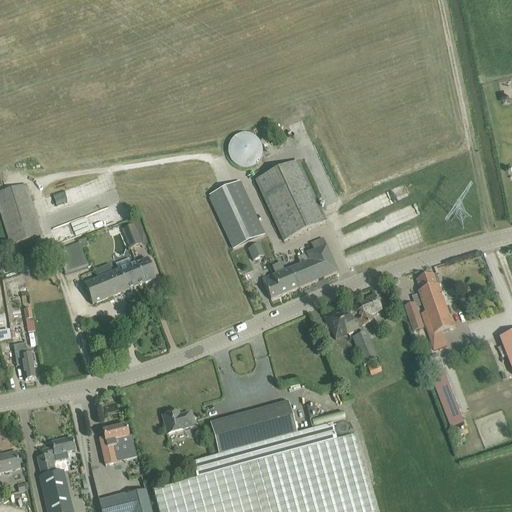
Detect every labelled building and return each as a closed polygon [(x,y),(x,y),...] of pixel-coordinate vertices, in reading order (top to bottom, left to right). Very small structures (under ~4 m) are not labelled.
[(254,166),(257,164),(258,163),(261,160),(262,156),(262,153),(262,151),(262,147),(261,143),(258,140),(255,137),(252,135),(249,134),(247,134),(244,134),(241,134),(239,135),(237,136),(234,138),(233,139),(230,142),(229,144),(228,147),(228,150),(228,153),(228,155),(229,159),(231,161),(233,163),(235,165),(237,166),(240,168),(244,168),(246,169),(248,168),(251,168),(254,166)] [(298,161),(297,162),(255,182),(283,243),(327,222),(298,161)] [(238,182),(209,196),(234,249),(263,236),(238,182)] [(42,237),(26,185),(0,193),(0,213),(10,247),(42,237)] [(122,230),(125,238),(130,250),(141,245),(134,226),(122,230)] [(87,267),(81,251),(86,250),(87,241),(85,238),(77,241),(78,244),(56,253),(64,276),(87,267)] [(281,297),(338,273),(334,264),(324,240),(312,245),(315,252),(298,259),(301,266),(284,273),(282,266),(280,263),(273,267),(274,269),(277,276),(273,278),(281,297)] [(264,257),(261,250),(259,245),(248,250),(253,262),(264,257)] [(155,280),(152,271),(147,260),(135,265),(144,285),(155,280)] [(92,306),(144,285),(135,265),(112,274),(109,267),(94,273),(97,280),(84,286),(88,297),(92,306)] [(415,305),(405,308),(409,317),(414,333),(424,329),(417,309),(423,307),(426,314),(422,316),(430,339),(434,352),(448,347),(443,335),(454,331),(444,302),(439,287),(441,286),(438,278),(435,279),(434,275),(417,281),(421,293),(419,293),(420,296),(413,298),(415,305)] [(281,297),(273,278),(272,277),(262,281),(267,292),(271,301),(281,297)] [(356,330),(361,327),(362,328),(373,323),(371,317),(382,312),(375,296),(356,304),(355,303),(323,318),(334,341),(348,334),(349,337),(349,336),(351,340),(352,340),(359,337),(359,336),(356,330)] [(2,332),(0,332),(0,342),(11,340),(10,334),(10,331),(8,319),(1,321),(2,332)] [(366,333),(359,336),(359,337),(352,340),(364,367),(377,361),(366,333)] [(511,336),(501,341),(511,367),(511,336)] [(36,380),(34,370),(30,350),(27,351),(26,344),(13,347),(17,368),(23,367),(25,382),(36,380)] [(378,362),(367,366),(372,377),(382,372),(378,362)] [(466,423),(444,367),(428,373),(450,429),(466,423)] [(297,434),(288,403),(210,425),(218,456),(297,434)] [(314,405),(306,407),(310,420),(318,418),(314,405)] [(166,416),(162,417),(167,435),(183,431),(183,430),(192,427),(189,414),(179,417),(178,413),(174,414),(172,412),(167,414),(166,416)] [(126,427),(124,428),(124,426),(119,427),(119,429),(103,433),(104,439),(99,440),(106,467),(115,464),(137,459),(133,444),(132,437),(128,438),(126,427)] [(374,511),(354,436),(337,441),(332,426),(192,464),(196,479),(153,491),(158,511),(374,511)] [(39,478),(41,488),(46,511),(72,511),(63,472),(56,474),(53,463),(69,459),(67,453),(75,451),(72,440),(52,444),(53,449),(43,452),(44,458),(38,460),(42,477),(39,478)] [(0,474),(20,470),(16,453),(0,456),(0,474)] [(150,511),(145,492),(109,501),(99,503),(101,511),(150,511)]
